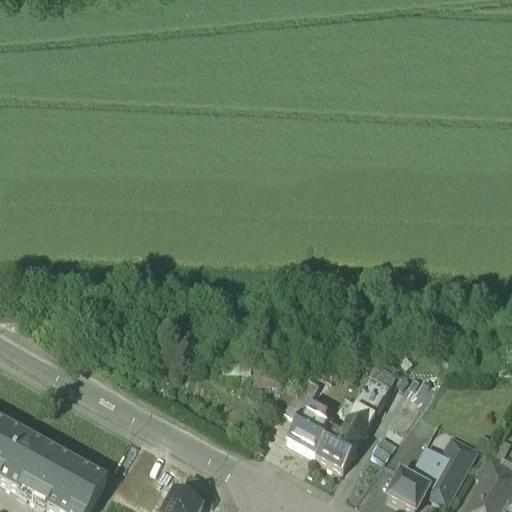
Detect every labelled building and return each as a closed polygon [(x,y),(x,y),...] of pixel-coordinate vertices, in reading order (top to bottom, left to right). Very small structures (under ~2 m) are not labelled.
[(372,381),(368,387),(387,397),(395,382),(372,381)] [(387,397),(368,387),(353,409),(375,421),(387,397)] [(300,398),(283,421),(294,427),(298,429),(302,422),(308,411),(309,411),(312,405),(300,398)] [(375,421),(353,409),(351,413),(344,409),(336,423),(345,428),(365,439),(375,421)] [(309,411),(308,411),(302,422),(318,431),(324,420),(309,411)] [(318,431),(302,422),(293,438),(287,450),(314,464),(329,437),(318,431)] [(298,429),(294,427),(289,436),(293,438),(298,429)] [(91,511),(106,487),(0,428),(0,489),(41,511),(91,511)] [(365,439),(345,428),(337,442),(329,437),(314,464),(342,480),(365,439)] [(368,463),(381,473),(395,453),(382,443),(368,463)] [(473,459),(451,447),(442,465),(426,495),(427,496),(424,502),(440,511),(453,487),(456,489),(473,459)] [(496,448),(473,482),(481,485),(485,487),(491,476),(494,477),(497,472),(507,454),(496,448)] [(426,456),(409,486),(426,495),(442,465),(426,456)] [(494,477),(491,476),(485,487),(481,485),(466,511),(504,511),(507,508),(511,498),(511,479),(497,472),(494,477)] [(409,486),(398,480),(386,501),(385,504),(399,511),(418,511),(424,502),(427,496),(426,495),(409,486)] [(199,511),(173,497),(164,511),(199,511)]
